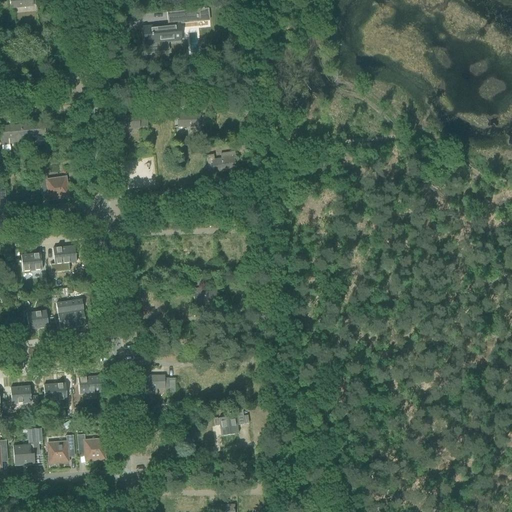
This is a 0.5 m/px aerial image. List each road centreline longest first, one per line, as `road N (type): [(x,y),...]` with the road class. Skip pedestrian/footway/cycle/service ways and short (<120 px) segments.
road 1 (residential): [(114,333),(247,310),(251,364),(117,365)]
road 2 (residential): [(124,461),(256,445),(259,491),(126,494)]
road 3 (residential): [(102,202),(232,182),(237,230),(105,236)]
road 4 (residential): [(105,236),(12,244),(10,229),(9,216),(102,202)]
road 5 (residential): [(117,365),(26,374),(23,344),(114,333)]
road 6 (residential): [(0,483),(125,475)]
